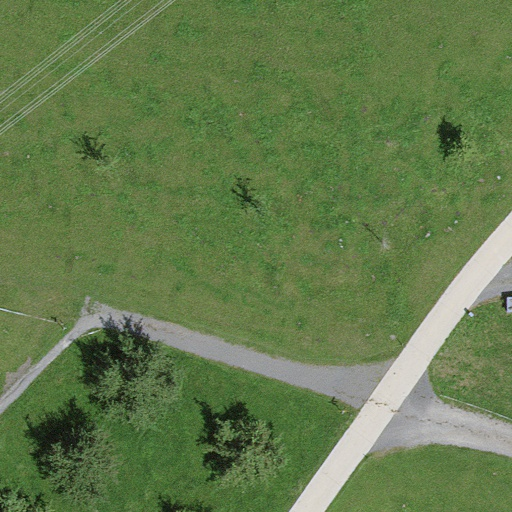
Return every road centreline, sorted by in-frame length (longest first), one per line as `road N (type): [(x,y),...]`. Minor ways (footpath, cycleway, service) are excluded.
road 1 (track): [(388,400),(99,323)]
road 2 (track): [(511,234),(388,400)]
road 3 (track): [(388,400),(309,511)]
road 4 (track): [(511,445),(388,400)]
